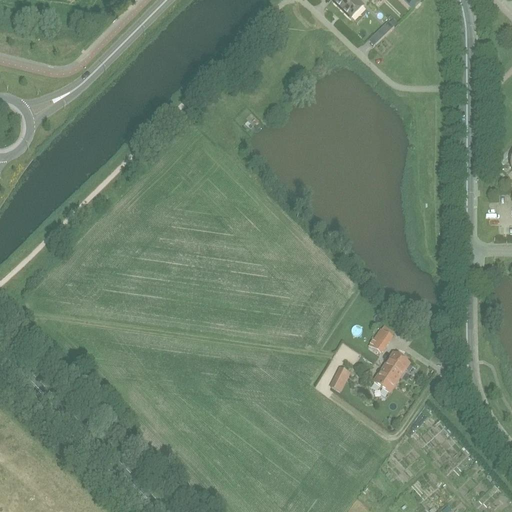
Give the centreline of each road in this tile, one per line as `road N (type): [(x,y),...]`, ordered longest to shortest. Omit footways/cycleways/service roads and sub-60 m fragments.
road 1 (track): [(0,285),(286,0)]
road 2 (track): [(0,304),(18,313),(339,357)]
road 3 (primary): [(159,511),(0,351)]
road 4 (tertiary): [(511,455),(470,384),(467,250)]
road 5 (unclassified): [(466,89),(392,83),(301,0)]
road 6 (tertiary): [(25,114),(75,89),(165,0)]
road 7 (tertiary): [(467,250),(466,89)]
